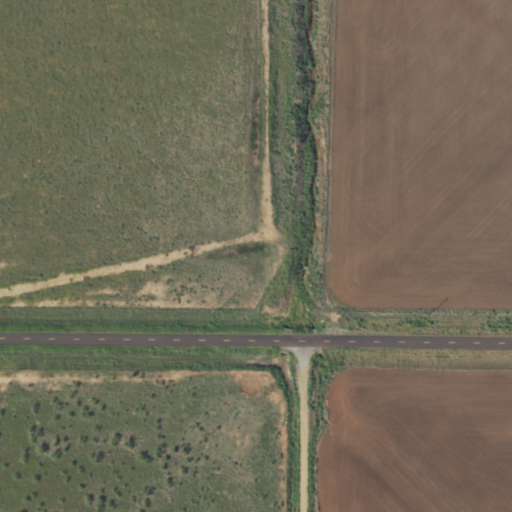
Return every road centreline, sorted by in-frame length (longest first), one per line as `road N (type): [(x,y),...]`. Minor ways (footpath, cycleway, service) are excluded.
road 1 (secondary): [(511,345),(0,339)]
road 2 (residential): [(304,511),(309,343)]
